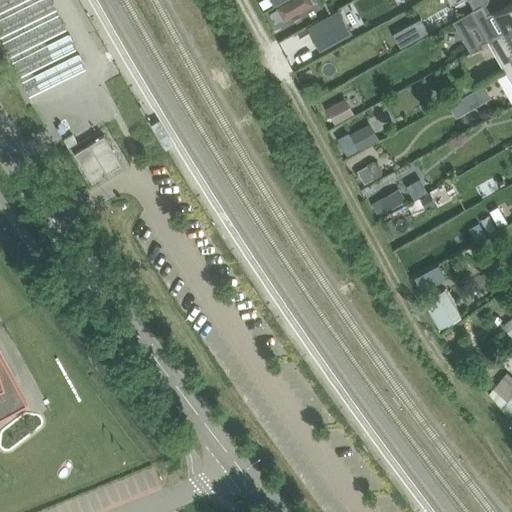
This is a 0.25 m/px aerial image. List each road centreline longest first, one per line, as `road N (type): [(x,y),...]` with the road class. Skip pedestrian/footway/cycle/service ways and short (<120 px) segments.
road 1 (track): [(240,0),(425,333),(503,440)]
road 2 (unclassified): [(280,511),(54,221),(0,139)]
